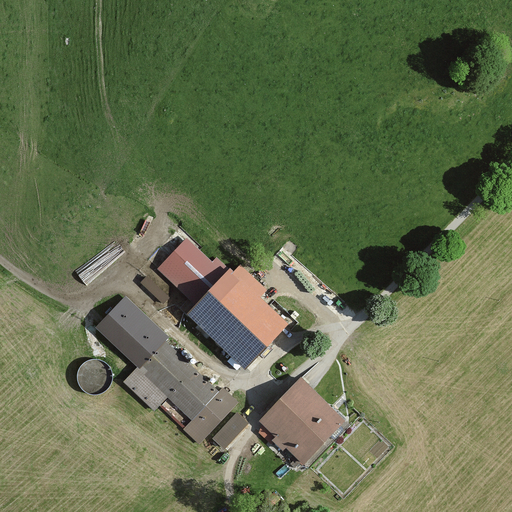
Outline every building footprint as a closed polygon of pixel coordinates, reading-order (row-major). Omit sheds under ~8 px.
[(185,237),(158,267),(194,303),(222,272),(185,237)] [(196,328),(245,375),(290,329),(262,302),(269,295),(241,267),(223,286),(230,293),(196,328)] [(149,275),(143,282),(165,303),(171,296),(149,275)] [(125,295),(95,325),(140,367),(169,335),(125,295)] [(124,382),(155,412),(168,398),(192,422),(220,394),(166,340),(140,367),(124,382)] [(259,423),(304,468),(347,425),(302,380),(259,423)] [(214,439),(225,450),(250,425),(239,414),(214,439)]
